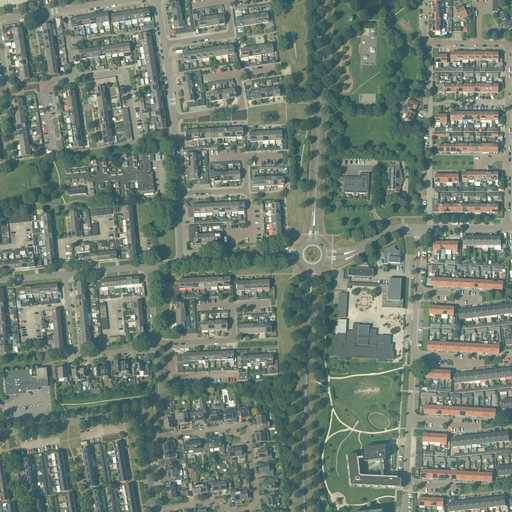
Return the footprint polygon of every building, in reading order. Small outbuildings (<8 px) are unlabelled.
[(170,4),(171,10),(180,9),(179,3),(178,0),(174,0),(174,3),(170,4)] [(468,15),(463,5),(455,8),(460,19),(468,15)] [(503,22),(509,19),(507,15),(510,14),(507,7),(503,9),(504,12),(500,14),(503,22)] [(149,9),(142,10),(144,19),(144,22),(151,21),(150,18),(149,9)] [(198,19),(193,20),(195,28),(199,27),(200,29),(206,28),(204,18),(198,19)] [(511,19),(511,18),(509,19),(503,22),(506,30),(511,27),(511,19)] [(42,32),(52,30),(51,24),(54,24),(53,20),(43,22),(44,25),(41,25),(42,32)] [(141,35),(138,35),(139,41),(142,41),(151,40),(150,33),(141,35)] [(129,43),(122,44),(124,54),(124,58),(132,57),(131,52),(130,53),(129,43)] [(266,45),(267,54),(270,54),(271,57),(274,57),(272,44),(266,45)] [(233,45),(226,46),(228,56),(234,55),(234,54),(236,54),(235,46),(233,47),(233,45)] [(259,46),(253,47),(254,56),(255,59),(261,58),(261,55),(259,46)] [(59,74),(58,68),(48,69),(49,76),(59,74)] [(182,78),(183,84),(191,82),(191,79),(192,79),(191,73),(183,74),(184,77),(182,78)] [(445,93),(445,85),(445,81),(442,81),(442,85),(439,85),(439,88),(433,89),(433,92),(439,92),(439,93),(445,93)] [(255,100),(261,99),(260,90),(259,87),(253,88),(253,91),(255,100)] [(210,102),(217,101),(215,92),(209,93),(206,94),(207,98),(210,98),(210,102)] [(193,95),(184,96),(186,103),(189,102),(192,102),(194,101),(194,98),(196,97),(196,94),(193,95)] [(419,104),(409,99),(406,106),(412,108),(416,110),(419,104)] [(406,110),(404,113),(407,115),(405,119),(412,122),(415,114),(410,112),(412,108),(409,107),(407,106),(406,110)] [(155,118),(153,118),(154,124),(156,124),(166,122),(165,116),(155,118)] [(156,124),(154,124),(155,131),(157,130),(167,129),(166,122),(156,124)] [(26,124),(16,126),(17,132),(27,131),(29,130),(28,124),(26,124)] [(27,131),(17,132),(18,138),(28,137),(30,137),(29,130),(27,131)] [(192,140),(198,139),(198,130),(191,131),(185,131),(186,142),(192,141),(192,140)] [(249,133),(247,133),(247,142),(250,141),(250,142),(256,141),(256,132),(253,132),(253,131),(249,131),(249,133)] [(281,131),(275,131),(275,141),(286,140),(286,133),(281,133),(281,131)] [(439,153),(445,153),(445,144),(445,142),(442,142),(436,147),(439,150),(439,153)] [(188,161),(197,161),(197,154),(198,154),(198,151),(197,151),(191,151),(191,154),(188,155),(188,161)] [(154,162),(153,154),(142,155),(144,170),(138,171),(136,157),(128,157),(128,155),(123,156),(124,170),(125,170),(125,171),(110,173),(111,175),(107,175),(106,162),(98,163),(98,161),(92,161),(94,177),(93,178),(90,178),(89,177),(88,168),(66,171),(67,178),(65,179),(65,184),(87,182),(87,181),(89,181),(90,195),(98,195),(98,197),(104,197),(103,182),(114,181),(116,196),(123,195),(124,197),(130,197),(128,182),(137,181),(138,195),(154,193),(152,174),(151,174),(150,162),(154,162)] [(387,190),(384,193),(387,196),(389,195),(389,194),(393,194),(393,193),(399,193),(399,188),(401,188),(401,185),(402,185),(402,182),(403,182),(403,179),(402,179),(402,175),(401,175),(401,171),(399,171),(399,165),(391,164),(391,169),(387,168),(387,172),(386,172),(386,176),(385,176),(385,179),(386,179),(386,183),(387,183),(387,190)] [(214,182),(221,182),(220,173),(214,173),(213,170),(209,170),(209,179),(214,179),(214,182)] [(368,194),(369,176),(369,174),(368,174),(368,175),(360,175),(360,174),(359,174),(359,178),(344,178),(344,184),(344,193),(368,194)] [(283,176),(277,177),(277,186),(284,185),(284,183),(287,183),(287,180),(283,180),(283,176)] [(281,236),(281,229),(271,230),(272,236),(273,236),(273,239),(279,239),(278,236),(281,236)] [(216,233),(213,233),(213,234),(214,234),(214,244),(220,243),(220,240),(223,240),(223,233),(219,233),(219,234),(216,234),(216,233)] [(387,247),(374,253),(375,255),(388,249),(387,247)] [(383,259),(383,260),(384,259),(383,264),(388,265),(388,263),(399,264),(399,258),(400,258),(400,256),(400,251),(395,251),(394,247),(381,253),(380,253),(383,259)] [(381,261),(383,260),(383,259),(380,253),(375,256),(377,259),(376,260),(376,261),(378,266),(382,264),(381,261)] [(366,262),(355,268),(353,269),(347,269),(347,277),(349,277),(349,279),(349,277),(354,277),(354,279),(369,280),(369,278),(372,278),(373,270),(370,270),(366,263),(366,262)] [(138,277),(132,277),(132,285),(133,288),(142,287),(141,282),(139,282),(138,277)] [(223,278),(223,287),(232,286),(232,280),(230,280),(230,277),(223,278)] [(401,280),(388,279),(388,285),(383,285),(381,308),(402,309),(403,300),(400,299),(401,280)] [(57,285),(50,285),(51,293),(56,293),(56,296),(54,296),(55,299),(58,299),(58,294),(60,294),(59,288),(57,288),(57,285)] [(346,294),(339,293),(337,318),(345,318),(346,294)] [(176,310),(185,310),(185,303),(184,303),(184,300),(177,300),(178,304),(175,304),(176,310)] [(330,357),(338,358),(338,361),(346,361),(346,358),(348,358),(353,359),(369,359),(377,360),(377,363),(385,363),(391,363),(391,360),(393,360),(393,352),(392,352),(392,345),(390,344),(390,337),(376,336),(376,330),(369,329),(369,327),(360,326),(360,324),(353,324),(352,331),(345,331),(346,320),(337,320),(337,327),(335,327),(334,334),(337,334),(337,342),(334,342),(333,349),(331,349),(330,357)] [(247,364),(247,356),(240,357),(240,360),(238,361),(238,367),(247,367),(247,364)] [(122,372),(122,376),(132,375),(131,365),(128,366),(128,362),(121,363),(122,372)] [(114,369),(111,369),(112,377),(117,376),(117,373),(122,372),(121,363),(114,364),(114,369)] [(144,377),(143,376),(149,375),(148,366),(143,366),(142,364),(135,365),(135,363),(131,363),(131,365),(132,375),(132,377),(139,376),(139,377),(144,377)] [(107,367),(100,368),(101,377),(105,377),(105,380),(112,379),(111,372),(108,373),(107,367)] [(70,382),(69,376),(69,371),(66,371),(65,368),(57,369),(58,379),(64,379),(65,383),(70,382)] [(90,374),(91,381),(97,381),(97,378),(101,377),(100,368),(93,369),(93,374),(90,374)] [(46,369),(4,373),(6,396),(18,394),(18,393),(22,393),(23,393),(23,392),(23,391),(38,390),(38,388),(48,387),(46,369)] [(87,369),(79,370),(80,381),(81,381),(81,383),(88,382),(88,384),(88,386),(91,386),(91,384),(91,381),(90,374),(87,375),(87,369)] [(69,376),(70,382),(70,386),(73,386),(73,381),(80,381),(79,370),(72,371),(72,376),(69,376)] [(453,381),(453,384),(456,384),(462,383),(461,374),(455,375),(455,380),(453,381)] [(219,401),(219,400),(214,400),(216,410),(209,411),(211,423),(219,422),(218,419),(222,419),(221,413),(220,405),(219,401)] [(430,414),(431,406),(425,406),(425,407),(420,406),(419,414),(424,414),(430,414)] [(240,409),(240,407),(236,408),(238,417),(241,416),(241,419),(249,418),(248,409),(243,410),(243,408),(240,409)] [(206,418),(205,408),(198,409),(198,413),(194,414),(195,423),(195,422),(195,423),(196,423),(199,423),(200,422),(203,421),(203,418),(206,418)] [(228,409),(224,410),(225,412),(225,416),(224,416),(225,421),(233,420),(233,417),(236,417),(235,408),(228,409)] [(182,411),(175,412),(175,418),(179,417),(179,420),(180,424),(188,423),(187,414),(182,415),(182,411)] [(175,424),(174,416),(167,417),(168,421),(164,421),(165,429),(172,428),(172,424),(175,424)] [(267,420),(266,416),(265,416),(256,418),(257,426),(263,425),(263,429),(270,428),(270,422),(268,422),(268,420),(267,420)] [(277,435),(276,428),(267,429),(260,430),(261,434),(255,435),(257,443),(265,442),(264,437),(268,436),(277,435)] [(226,462),(225,454),(224,450),(223,442),(220,443),(219,439),(212,440),(214,449),(219,448),(219,451),(220,451),(222,454),(223,454),(224,464),(226,464),(226,462)] [(204,453),(205,454),(209,454),(209,450),(214,449),(212,440),(206,441),(207,445),(203,445),(204,453)] [(166,446),(163,446),(164,450),(163,450),(163,453),(172,452),(172,448),(175,448),(174,441),(166,443),(166,446)] [(200,442),(193,443),(194,451),(194,454),(204,453),(203,445),(200,445),(200,442)] [(194,454),(194,451),(193,443),(186,444),(186,447),(183,447),(184,455),(194,454)] [(390,475),(391,448),(390,459),(388,459),(386,460),(386,446),(363,449),(363,454),(361,455),(361,454),(348,456),(352,485),(396,488),(401,488),(402,479),(394,479),(394,475),(390,475)] [(241,452),(240,448),(234,449),(235,457),(239,457),(239,460),(242,459),(245,459),(244,451),(241,452)] [(228,454),(225,454),(226,462),(232,461),(232,458),(235,457),(234,449),(227,450),(228,454)] [(260,451),(258,451),(259,459),(261,458),(262,462),(264,462),(272,461),(271,454),(267,455),(266,450),(260,450),(260,451)] [(172,452),(163,453),(164,456),(164,455),(165,460),(168,459),(169,462),(173,462),(177,461),(176,455),(173,455),(172,452)] [(170,466),(166,467),(167,473),(177,471),(178,471),(180,471),(179,467),(178,468),(178,466),(180,465),(180,461),(177,461),(173,462),(173,465),(170,466)] [(260,466),(259,466),(259,470),(260,470),(261,474),(265,473),(265,477),(273,475),(272,468),(269,469),(268,465),(260,466)] [(177,471),(167,473),(167,479),(171,478),(171,479),(175,478),(176,482),(182,481),(182,476),(179,477),(179,475),(178,475),(177,471)] [(209,478),(208,478),(208,480),(208,481),(209,489),(213,488),(213,492),(220,491),(218,483),(215,483),(215,479),(212,477),(209,478)] [(278,485),(277,478),(269,479),(269,483),(265,483),(266,491),(275,490),(274,486),(278,485)] [(218,483),(220,491),(226,490),(226,486),(229,486),(228,479),(222,480),(222,482),(218,483)] [(202,485),(199,486),(200,494),(207,493),(206,489),(209,489),(208,481),(205,482),(205,480),(203,480),(202,485)] [(193,495),(200,494),(199,486),(192,487),(192,484),(188,484),(189,489),(190,491),(190,492),(192,491),(193,495)] [(166,486),(167,493),(175,492),(175,491),(179,491),(179,487),(177,487),(177,485),(166,486)] [(241,492),(240,492),(241,501),(247,500),(247,496),(250,495),(249,488),(246,488),(243,489),(243,492),(241,492)] [(241,501),(240,492),(234,493),(233,490),(230,491),(231,498),(234,497),(235,501),(236,503),(239,502),(239,501),(241,501)] [(175,492),(167,493),(168,500),(179,498),(178,495),(175,495),(175,492)] [(278,497),(278,493),(271,494),(265,494),(266,498),(267,498),(269,507),(277,505),(275,497),(278,497)]
